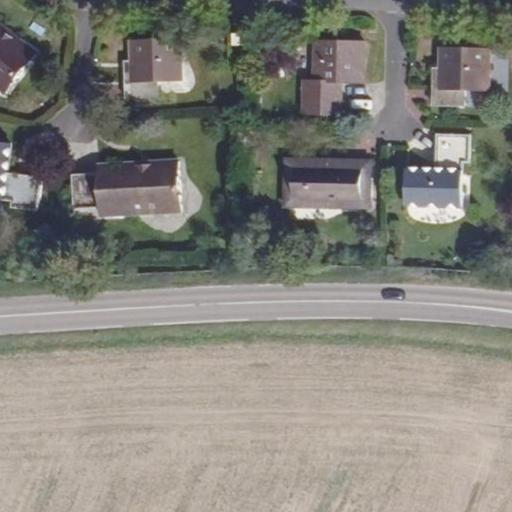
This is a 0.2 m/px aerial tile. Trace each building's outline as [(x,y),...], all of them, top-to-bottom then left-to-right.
[(0,35),(6,40),(11,33),(0,24),(0,35)] [(0,89),(32,50),(11,33),(6,40),(0,35),(0,89)] [(174,39),(127,40),(127,62),(121,63),(122,98),(155,97),(154,81),(176,80),(174,39)] [(249,42),(232,41),(231,56),(249,56),(249,42)] [(363,44),(314,42),(312,83),(305,84),(303,114),(340,115),(341,84),(362,84),(363,44)] [(488,50),(441,48),(439,69),(434,69),(433,105),(465,106),(466,90),(487,91),(488,50)] [(468,136),(437,134),(435,169),(407,168),(404,205),(459,207),(461,162),(468,162),(468,136)] [(5,142),(0,140),(0,196),(6,197),(5,205),(33,208),(37,175),(2,170),(5,142)] [(176,158),(149,159),(149,168),(98,171),(72,172),(73,207),(99,206),(99,213),(178,209),(176,158)] [(149,168),(149,159),(98,162),(98,171),(149,168)] [(366,163),(288,160),(286,200),(364,203),(366,163)]
